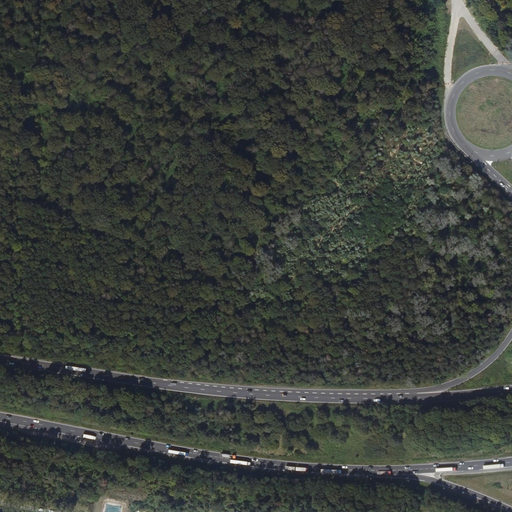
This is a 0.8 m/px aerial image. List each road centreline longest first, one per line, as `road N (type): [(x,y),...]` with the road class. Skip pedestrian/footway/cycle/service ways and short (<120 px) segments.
road 1 (trunk): [(0,416),(253,462),(400,470)]
road 2 (trunk): [(399,397),(225,392),(0,359)]
road 3 (trunk): [(511,333),(462,379),(399,397)]
